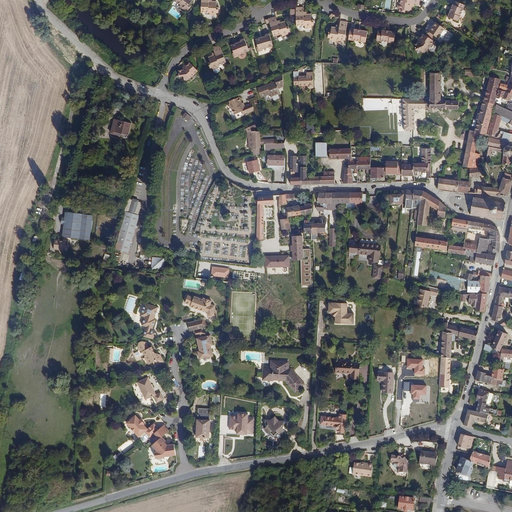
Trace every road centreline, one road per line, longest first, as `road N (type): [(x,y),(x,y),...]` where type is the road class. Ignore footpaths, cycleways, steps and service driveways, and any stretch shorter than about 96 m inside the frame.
road 1 (residential): [(439,194),(420,186),(242,184),(221,166),(196,110),(158,95)]
road 2 (unclassified): [(184,476),(454,428)]
road 3 (unknown): [(33,227),(90,57)]
road 4 (residential): [(158,95),(113,78),(36,0)]
road 5 (residential): [(184,476),(183,395),(170,371),(181,333)]
road 6 (residential): [(158,95),(179,54),(256,17)]
road 7 (unclassified): [(61,511),(184,476)]
road 8 (residential): [(321,1),(357,16),(413,22),(434,0)]
